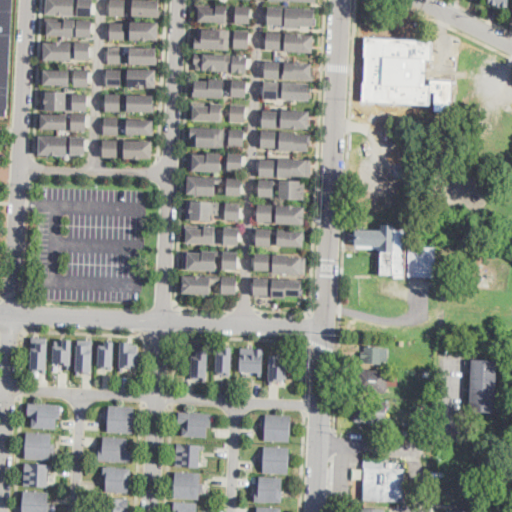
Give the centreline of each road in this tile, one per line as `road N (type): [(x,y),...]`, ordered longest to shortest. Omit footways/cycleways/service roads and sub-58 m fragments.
road 1 (residential): [(0,511),(28,0)]
road 2 (residential): [(0,313),(327,326)]
road 3 (residential): [(340,0),(327,326)]
road 4 (residential): [(164,320),(181,0)]
road 5 (residential): [(453,351),(450,416),(440,437),(420,447),(321,442)]
road 6 (residential): [(152,511),(164,320)]
road 7 (residential): [(327,326),(316,511)]
